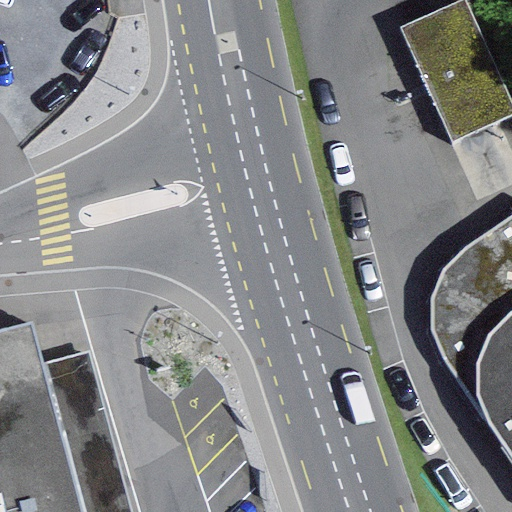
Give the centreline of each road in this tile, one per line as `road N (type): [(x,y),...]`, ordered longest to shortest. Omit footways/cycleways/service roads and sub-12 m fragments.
road 1 (primary): [(254,164),(360,511)]
road 2 (residential): [(254,164),(0,236)]
road 3 (primary): [(221,0),(254,164)]
